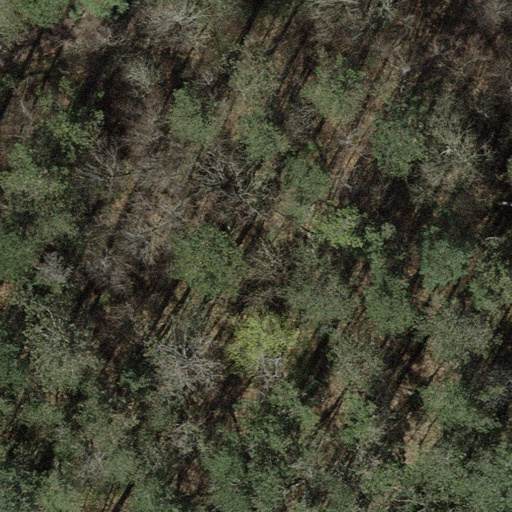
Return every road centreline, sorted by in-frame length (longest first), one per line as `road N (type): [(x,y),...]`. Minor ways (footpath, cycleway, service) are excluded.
road 1 (motorway): [(511,351),(283,511)]
road 2 (track): [(0,57),(122,0)]
